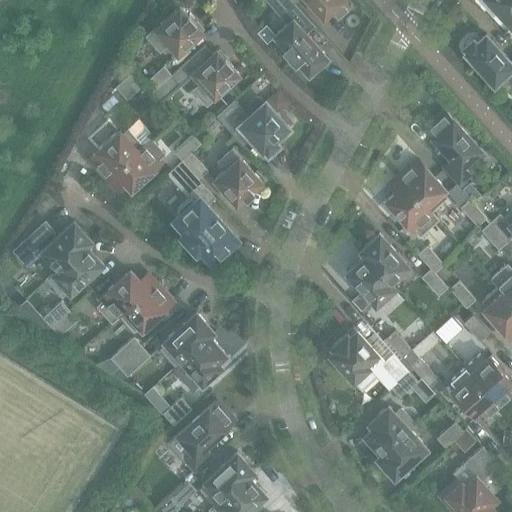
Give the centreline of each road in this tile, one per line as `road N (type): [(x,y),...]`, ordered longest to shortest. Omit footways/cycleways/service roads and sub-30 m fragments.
road 1 (residential): [(280,297),(192,273),(74,186)]
road 2 (residential): [(345,511),(286,405),(280,297)]
road 3 (residential): [(350,133),(275,74),(222,7)]
road 4 (residential): [(280,297),(350,133)]
road 5 (residential): [(350,133),(421,0)]
